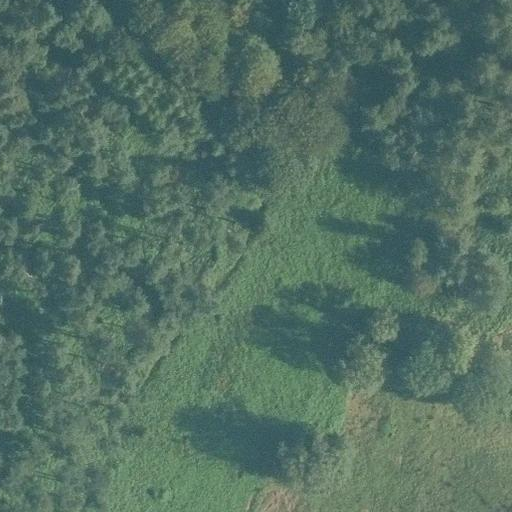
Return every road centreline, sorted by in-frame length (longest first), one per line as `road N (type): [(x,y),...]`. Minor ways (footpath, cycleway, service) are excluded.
road 1 (track): [(213,275),(325,131),(433,159),(480,0)]
road 2 (track): [(0,47),(213,275)]
road 3 (track): [(78,511),(213,275)]
